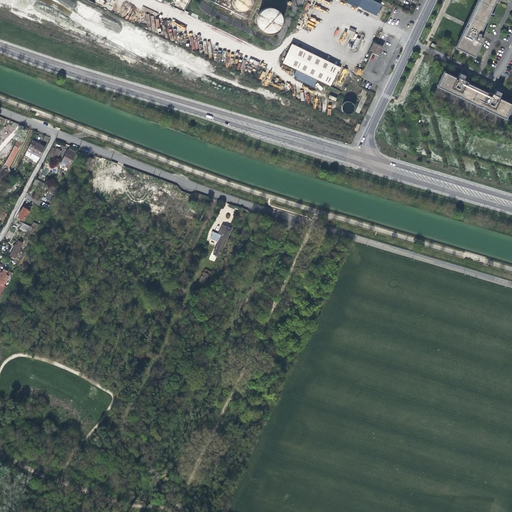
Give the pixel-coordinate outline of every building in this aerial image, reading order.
[(222,0),(223,2),(223,3),(224,5),(225,7),(226,8),(228,9),(229,9),(230,10),(232,9),(233,9),(235,8),(236,7),(237,7),(238,5),(239,3),(239,1),(238,0),(222,0)] [(345,0),(344,3),(352,7),(353,5),(357,7),(357,8),(360,9),(372,15),(377,4),(367,0),(345,0)] [(474,56),(481,42),(483,40),(484,37),(481,36),(480,36),(482,30),(481,29),(494,0),(477,0),(467,23),(468,23),(470,25),(469,28),(466,27),(465,26),(456,47),(474,56)] [(263,8),(262,8),(261,8),(260,7),(258,7),(256,8),(255,8),(253,9),(252,10),(251,12),(249,14),(249,16),(249,18),(250,21),(251,23),(252,24),(253,25),(254,26),(257,27),(258,27),(261,27),(263,26),(265,25),(267,23),(268,21),(268,19),(269,17),(268,15),(268,13),(267,11),(265,10),(263,8)] [(374,42),(370,51),(380,55),(384,47),(374,42)] [(290,43),(281,62),(328,86),(338,67),(290,43)] [(361,76),(363,70),(357,67),(354,73),(361,76)] [(499,97),(501,92),(496,90),(495,92),(494,94),(489,91),(488,92),(468,83),(469,81),(463,79),(464,77),(465,75),(460,73),(458,77),(458,76),(458,78),(444,71),(437,86),(458,95),(459,95),(462,96),(462,97),(482,106),(486,107),(485,108),(506,118),(511,104),(511,103),(509,102),(499,97)] [(358,113),(368,92),(361,88),(359,94),(361,95),(357,104),(357,105),(354,111),(358,113)] [(350,101),(348,101),(346,101),(344,101),(342,102),(341,103),(340,105),(340,106),(340,107),(340,109),(341,110),(342,112),(343,112),(344,113),(345,113),(348,113),(349,113),(350,112),(351,112),(352,111),(353,109),(353,108),(353,107),(353,106),(352,104),(351,103),(350,102),(350,101)] [(27,151),(39,158),(45,147),(37,143),(32,141),(27,151)] [(16,143),(3,165),(8,168),(20,145),(16,143)] [(60,164),(61,164),(68,168),(75,154),(75,153),(75,152),(72,150),(69,149),(68,150),(67,150),(60,164)] [(39,158),(27,151),(25,157),(33,161),(32,163),(36,165),(39,158)] [(9,170),(8,168),(3,165),(0,171),(0,189),(0,190),(10,172),(9,170)] [(35,179),(32,186),(39,190),(43,183),(35,179)] [(191,202),(190,204),(204,210),(205,208),(191,202)] [(27,215),(30,211),(26,209),(28,206),(24,204),(21,211),(20,211),(18,213),(20,214),(18,217),(23,220),(26,214),(27,215)] [(185,215),(199,222),(204,210),(190,204),(185,215)] [(22,222),(19,229),(27,233),(30,226),(22,222)] [(212,254),(218,257),(231,229),(221,225),(220,229),(223,231),(221,235),(218,243),(217,245),(212,254)] [(180,230),(176,238),(182,241),(186,233),(180,230)] [(214,232),(210,239),(218,243),(221,235),(214,232)] [(238,236),(230,250),(243,256),(250,241),(238,236)] [(17,241),(9,255),(14,258),(22,243),(17,241)] [(0,294),(0,295),(4,289),(5,286),(4,285),(9,276),(5,274),(7,271),(3,269),(1,273),(0,272),(0,283),(0,284),(0,294)] [(209,275),(203,272),(199,281),(205,284),(209,275)] [(0,422),(10,428),(15,419),(0,410),(0,422)]
